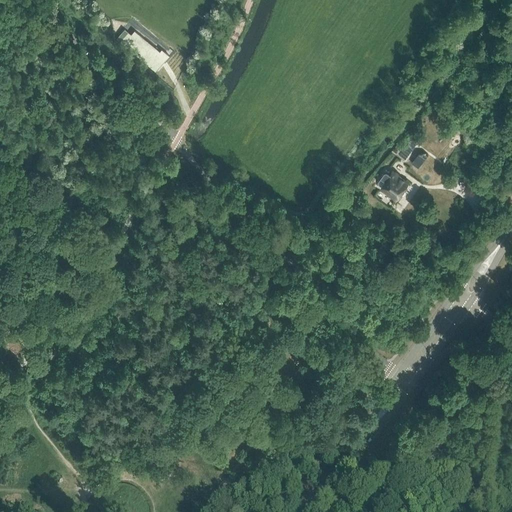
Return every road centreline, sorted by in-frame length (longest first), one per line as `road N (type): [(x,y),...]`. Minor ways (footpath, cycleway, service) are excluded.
road 1 (unclassified): [(22,0),(176,141),(405,379)]
road 2 (primary): [(313,511),(405,379)]
